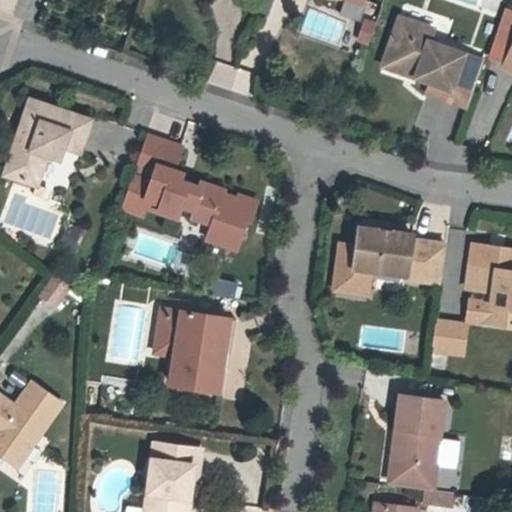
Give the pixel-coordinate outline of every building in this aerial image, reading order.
[(400,18),(386,58),(419,69),(416,77),(451,89),(463,54),(429,42),(433,29),(400,18)] [(358,40),(368,44),(375,23),(365,20),(358,40)] [(511,47),(503,66),(511,70),(511,47)] [(419,69),(386,58),(383,66),(416,77),(419,69)] [(208,83),(242,94),(250,71),(215,60),(208,83)] [(33,119),(38,103),(29,99),(24,115),(33,119)] [(33,119),(24,115),(4,174),(36,185),(33,195),(43,198),(47,188),(37,185),(47,155),(51,142),(62,146),(79,152),(89,120),(38,103),(33,119)] [(224,191),(201,183),(199,188),(179,181),(181,174),(172,171),(181,147),(146,135),(122,207),(142,214),(144,206),(177,217),(178,212),(180,205),(192,209),(189,216),(212,224),(224,191)] [(51,142),(47,155),(58,159),(62,146),(51,142)] [(178,212),(189,216),(192,209),(180,205),(178,212)] [(441,282),(445,245),(411,240),(412,235),(359,228),(353,268),(407,275),(406,278),(441,282)] [(75,247),(80,234),(65,229),(61,242),(75,247)] [(511,249),(472,244),(470,257),(475,258),(474,266),(469,265),(466,288),(486,291),(492,292),(491,304),(484,303),(482,322),(511,326),(511,249)] [(55,306),(70,286),(53,274),(39,294),(55,306)] [(219,280),(217,294),(234,297),(237,283),(219,280)] [(223,317),(181,311),(161,308),(154,352),(174,355),(170,384),(218,391),(226,341),(220,340),(223,317)] [(236,319),(223,317),(220,340),(226,341),(233,343),(236,319)] [(430,352),(464,355),(467,321),(433,318),(430,352)] [(61,403),(32,382),(15,406),(0,395),(0,454),(5,447),(21,459),(61,403)] [(400,428),(394,485),(424,490),(434,491),(444,400),(400,394),(395,428),(400,428)] [(159,460),(161,445),(154,444),(152,459),(159,460)] [(152,459),(144,511),(180,511),(183,498),(190,499),(192,482),(196,449),(161,445),(159,460),(152,459)] [(0,454),(16,466),(21,459),(5,447),(0,454)] [(197,483),(202,450),(196,449),(192,482),(197,483)] [(452,506),(454,493),(434,491),(424,490),(423,502),(452,506)] [(183,498),(180,511),(189,511),(191,499),(190,499),(183,498)] [(410,511),(411,508),(375,503),(374,511),(410,511)]
